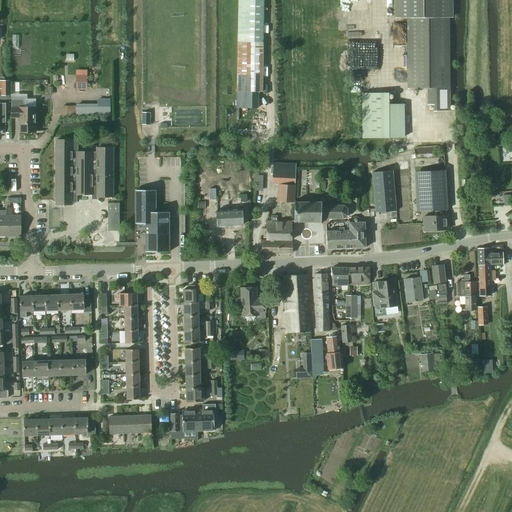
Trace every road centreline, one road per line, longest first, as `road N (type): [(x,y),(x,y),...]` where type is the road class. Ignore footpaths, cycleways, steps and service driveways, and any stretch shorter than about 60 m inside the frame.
road 1 (tertiary): [(172,267),(368,260),(511,235)]
road 2 (residential): [(148,268),(151,383),(162,394),(174,384),(172,267)]
road 3 (residential): [(29,272),(24,148),(0,147)]
road 4 (track): [(511,403),(459,511)]
